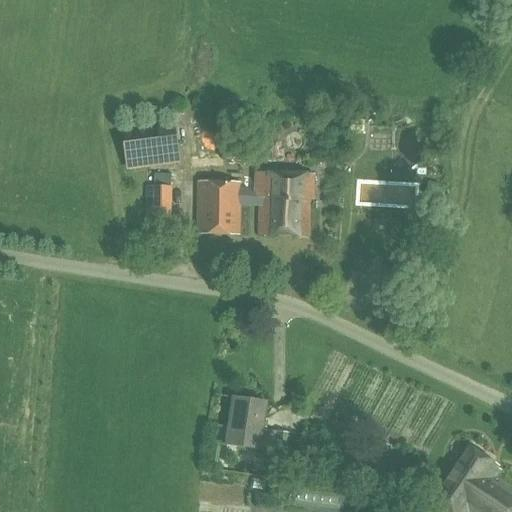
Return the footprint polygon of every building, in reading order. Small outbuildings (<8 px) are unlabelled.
[(138,145),(126,146),(127,157),(129,167),(172,162),(169,134),(157,136),(158,145),(138,148),(138,145)] [(313,198),(313,175),(255,173),(254,197),(260,197),(259,236),(309,237),(309,198),(313,198)] [(239,235),(240,183),(198,182),(197,234),(239,235)] [(146,186),(146,226),(171,226),(171,186),(170,186),(154,186),(146,186)] [(287,455),(289,435),(262,430),(266,403),(233,398),(226,445),(258,449),(257,457),(271,459),(272,453),(287,455)] [(358,475),(362,454),(301,440),(297,461),(358,475)] [(511,511),(511,486),(497,476),(500,471),(497,469),(498,466),(470,447),(432,504),(445,511),(511,511)] [(255,489),(270,488),(269,477),(255,478),(255,489)] [(337,510),(340,494),(295,488),(293,505),(337,510)]
